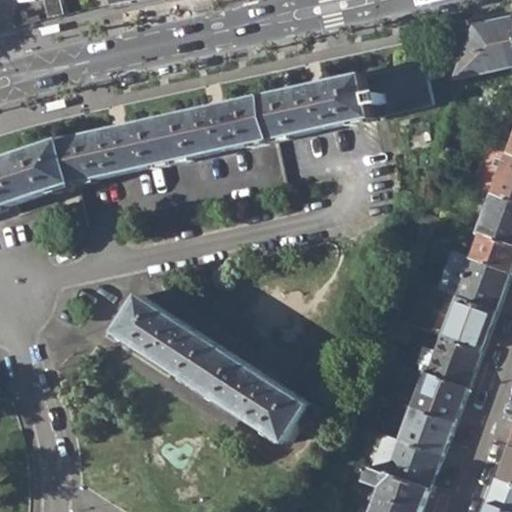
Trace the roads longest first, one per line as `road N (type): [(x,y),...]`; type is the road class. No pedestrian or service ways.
road 1 (residential): [(2,290),(51,442),(55,511)]
road 2 (primary): [(211,34),(41,72)]
road 3 (residential): [(511,357),(455,511)]
